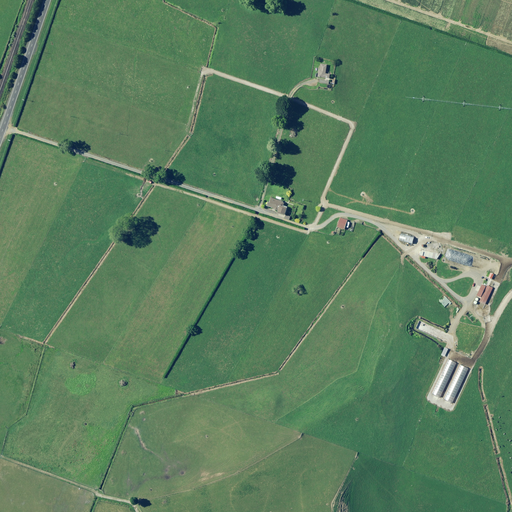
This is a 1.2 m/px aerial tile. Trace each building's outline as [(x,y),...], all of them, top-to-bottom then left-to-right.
[(327,65),(321,64),(321,68),(320,68),(318,78),(320,78),(320,82),(329,84),(330,74),(326,73),(327,65)] [(278,213),(285,215),(284,218),(290,220),(291,216),(285,214),(288,207),(284,206),(285,203),(280,201),(279,205),(280,205),(278,213)] [(348,220),(341,218),(338,227),(345,229),(348,220)] [(414,237),(401,233),(399,240),(412,244),(414,237)] [(439,254),(421,250),(420,255),(422,256),(422,258),(425,259),(425,256),(438,259),(439,254)] [(487,287),(482,285),(477,296),(481,298),(480,301),(485,304),(493,288),(487,285),(487,287)] [(456,363),(448,359),(432,393),(440,397),(456,363)] [(468,369),(460,365),(444,399),(452,403),(468,369)]
